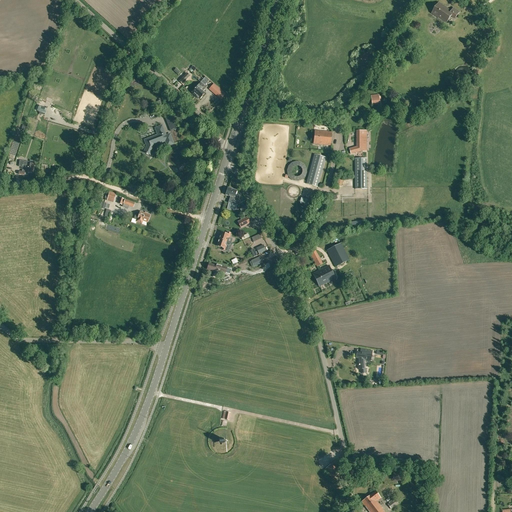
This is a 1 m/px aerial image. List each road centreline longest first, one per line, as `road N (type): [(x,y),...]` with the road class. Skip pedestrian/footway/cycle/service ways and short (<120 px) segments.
road 1 (tertiary): [(90,511),(142,417),(227,154)]
road 2 (unclassified): [(338,511),(346,461),(313,324),(227,154)]
road 3 (unclassified): [(227,154),(204,120),(74,0)]
road 4 (track): [(0,187),(91,179),(202,218)]
road 5 (tertiary): [(227,154),(277,0)]
road 6 (track): [(129,49),(84,178)]
